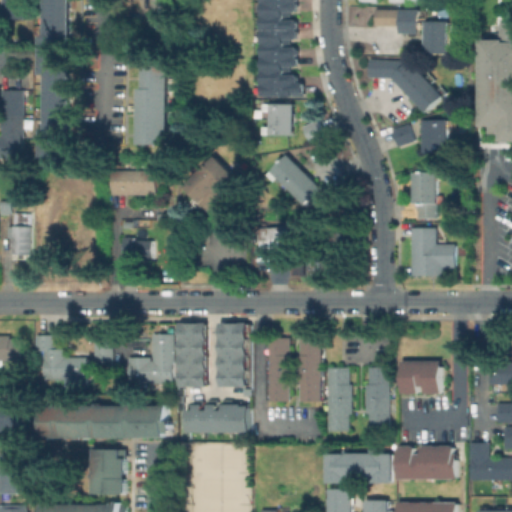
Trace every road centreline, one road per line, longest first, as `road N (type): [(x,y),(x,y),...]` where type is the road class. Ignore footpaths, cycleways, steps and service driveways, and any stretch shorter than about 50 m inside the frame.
road 1 (residential): [(328,0),(339,82),(374,168),(381,300)]
road 2 (residential): [(250,300),(397,300)]
road 3 (residential): [(106,0),(104,137)]
road 4 (residential): [(42,300),(179,300)]
